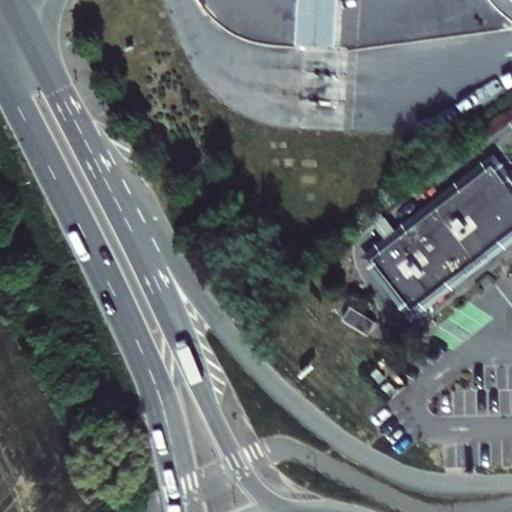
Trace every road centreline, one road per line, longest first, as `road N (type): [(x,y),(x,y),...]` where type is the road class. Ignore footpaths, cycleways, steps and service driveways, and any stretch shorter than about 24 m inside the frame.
road 1 (primary): [(511,483),(411,478),(320,426),(234,345),(82,150)]
road 2 (primary): [(0,51),(150,374),(183,511)]
road 3 (primary): [(283,511),(237,465),(82,150)]
